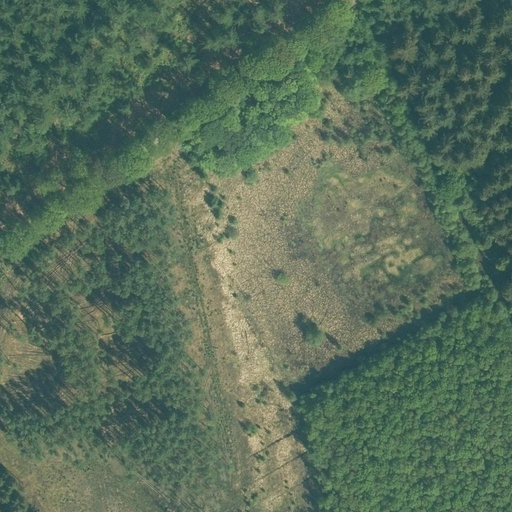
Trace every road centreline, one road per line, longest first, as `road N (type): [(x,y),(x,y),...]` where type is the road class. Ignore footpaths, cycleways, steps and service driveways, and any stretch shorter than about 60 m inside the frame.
road 1 (track): [(349,0),(0,249)]
road 2 (track): [(369,0),(511,311)]
